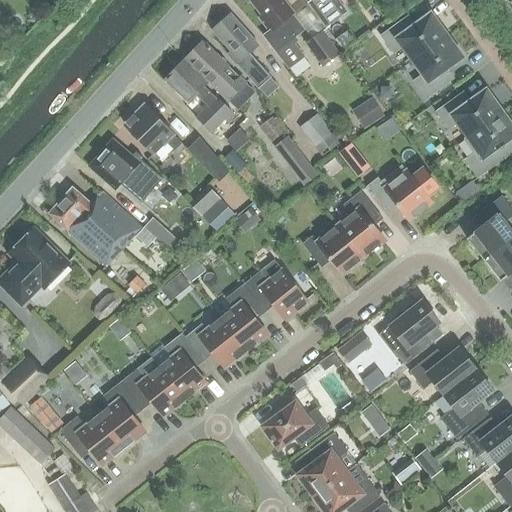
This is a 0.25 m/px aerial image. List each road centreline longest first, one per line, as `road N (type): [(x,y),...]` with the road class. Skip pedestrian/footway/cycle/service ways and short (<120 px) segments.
road 1 (residential): [(511,355),(428,256),(212,429)]
road 2 (tertiary): [(0,205),(195,0)]
